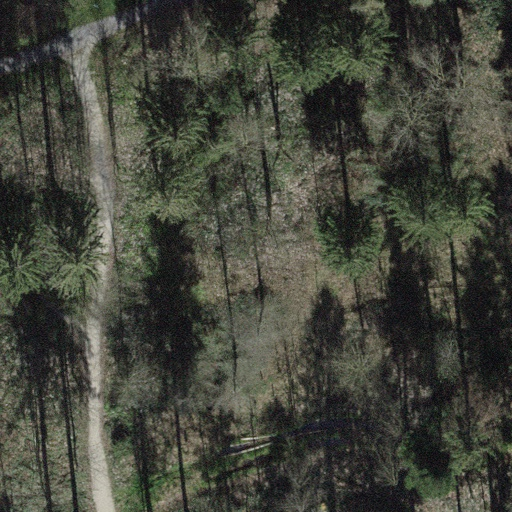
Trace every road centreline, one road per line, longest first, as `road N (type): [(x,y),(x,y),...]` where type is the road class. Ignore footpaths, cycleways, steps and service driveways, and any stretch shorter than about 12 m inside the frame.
road 1 (track): [(106,511),(99,416),(113,173),(86,38)]
road 2 (track): [(197,0),(0,63)]
